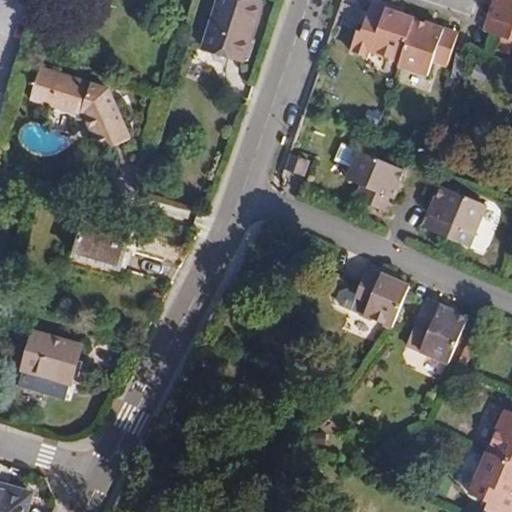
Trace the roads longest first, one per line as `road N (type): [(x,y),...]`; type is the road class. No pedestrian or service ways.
road 1 (tertiary): [(244,189),(103,475)]
road 2 (residential): [(244,189),(511,306)]
road 3 (tertiary): [(309,0),(244,189)]
